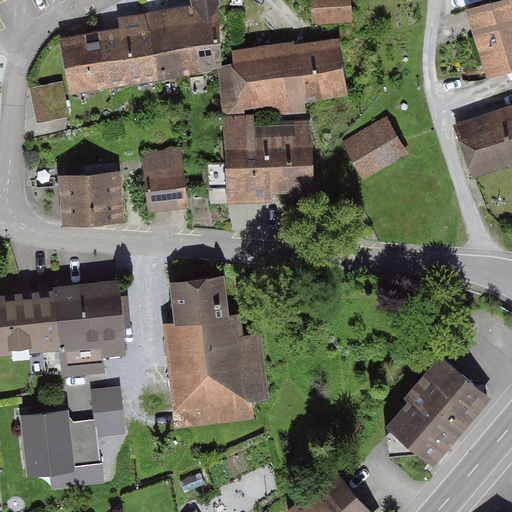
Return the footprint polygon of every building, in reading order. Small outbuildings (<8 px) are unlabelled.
[(123,31),(65,42),(74,91),(161,77),(221,64),(217,0),(195,0),(196,7),(149,14),(150,17),(122,20),(123,31)] [(349,0),(306,0),(308,25),(350,22),(349,0)] [(511,0),(494,0),(481,4),(501,67),(511,62),(511,0)] [(339,40),(228,47),(229,67),(220,68),(223,113),(264,110),(264,117),(302,115),(300,96),(342,93),(339,40)] [(39,118),(72,114),(68,79),(35,83),(39,118)] [(511,110),(456,128),(472,180),(511,167),(511,110)] [(222,115),(225,200),(309,197),(306,121),(256,123),(255,114),(222,115)] [(387,118),(344,143),(365,180),(409,155),(387,118)] [(180,146),(139,149),(144,209),(185,206),(180,146)] [(118,169),(57,172),(59,219),(120,216),(118,169)] [(218,271),(166,279),(171,319),(224,312),(218,271)] [(110,273),(0,288),(0,358),(120,341),(110,273)] [(171,319),(159,320),(172,428),(250,419),(248,400),(266,398),(258,336),(240,338),(237,310),(224,312),(171,319)] [(439,357),(381,424),(430,465),(487,398),(439,357)] [(68,413),(18,418),(25,484),(52,481),(53,491),(104,485),(99,441),(128,437),(122,387),(89,391),(93,421),(76,423),(68,413)] [(369,511),(334,468),(279,511),(369,511)]
